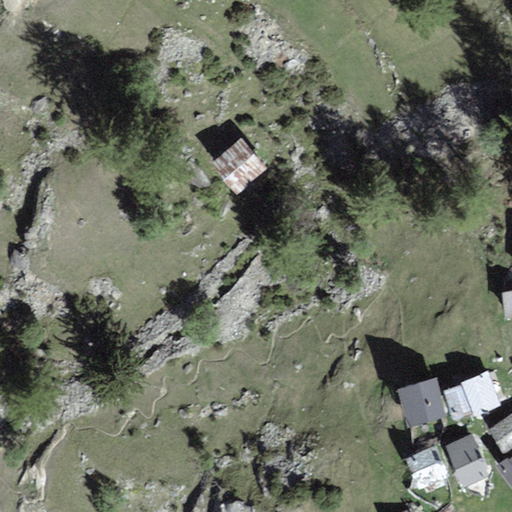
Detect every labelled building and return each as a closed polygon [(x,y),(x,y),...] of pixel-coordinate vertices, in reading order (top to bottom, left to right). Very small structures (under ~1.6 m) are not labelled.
[(266,162),(239,133),(212,158),(240,187),(266,162)] [(511,320),(511,279),(498,281),(501,321),(511,320)] [(505,405),(489,368),(457,382),(473,419),(505,405)] [(449,411),(435,373),(402,386),(417,424),(449,411)] [(511,446),(511,415),(488,427),(500,453),(511,446)] [(487,469),(469,434),(447,444),(465,482),(487,469)] [(402,453),(417,491),(440,481),(425,444),(402,453)] [(511,448),(492,470),(511,489),(511,448)]
